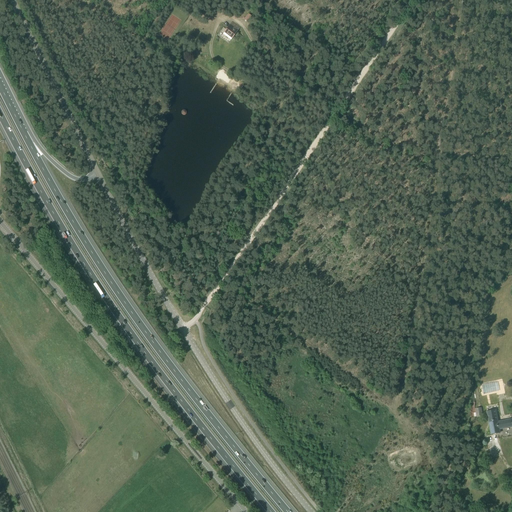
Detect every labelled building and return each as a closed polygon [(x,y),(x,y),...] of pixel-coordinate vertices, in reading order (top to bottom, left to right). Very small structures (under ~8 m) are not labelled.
[(244,19),(247,22),(252,17),(249,14),(244,19)] [(225,30),(224,32),(224,33),(231,38),(232,39),(232,38),(234,36),(240,28),(232,21),(225,30)] [(317,48),(310,58),(313,61),(320,50),(317,48)] [(482,384),(483,393),(499,391),(498,382),(482,384)] [(496,409),(486,411),(492,435),(500,433),(499,429),(511,426),(511,418),(498,421),(496,409)]
